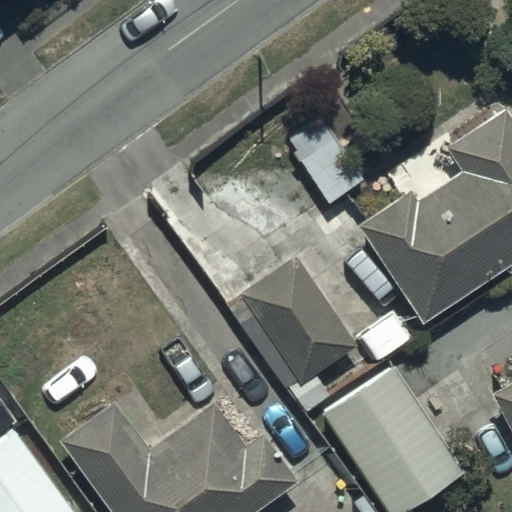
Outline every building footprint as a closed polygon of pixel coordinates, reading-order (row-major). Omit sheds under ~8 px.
[(407,188),(355,221),(420,322),(511,262),(511,119),(505,108),(444,149),(459,172),(416,201),(407,188)] [(239,292),(297,382),(354,343),(293,255),(239,292)] [(396,511),(460,472),(393,364),(320,409),(384,511),(396,511)] [(511,376),(487,390),(511,437),(511,470),(511,471),(511,473),(511,376)] [(32,419),(0,377),(0,511),(78,511),(17,431),(32,419)] [(114,396),(60,434),(87,471),(76,479),(99,511),(257,511),(302,480),(267,430),(247,444),(215,400),(150,446),(114,396)]
